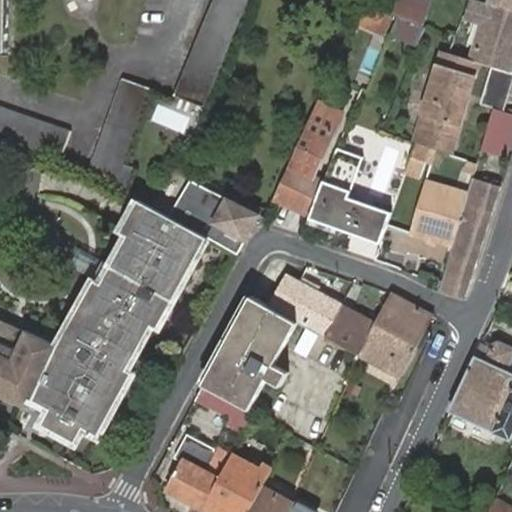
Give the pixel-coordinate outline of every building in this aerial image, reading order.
[(0,0),(0,48),(8,49),(9,0),(0,0)] [(214,0),(175,95),(203,107),(247,0),(214,0)] [(427,0),(399,0),(394,15),(422,24),(422,23),(429,1),(427,0)] [(479,0),(478,6),(469,4),(468,9),(466,17),(485,23),(473,60),(480,62),(493,66),(511,72),(511,71),(511,6),(489,0),(487,0),(487,2),(480,0),(479,0)] [(419,142),(451,53),(444,51),(418,142),(419,142)] [(480,62),(473,60),(451,53),(419,142),(409,170),(423,176),(433,147),(452,152),(480,62)] [(511,71),(511,72),(493,66),(491,73),(511,79),(511,71)] [(505,111),(511,88),(511,79),(491,73),(481,104),(494,108),(505,111)] [(118,181),(152,89),(123,78),(89,171),(118,181)] [(343,112),(318,101),(289,167),(273,201),(303,210),(318,179),(312,176),(343,112)] [(0,105),(0,139),(60,162),(72,131),(0,105)] [(511,139),(511,113),(505,111),(494,108),(484,147),(507,155),(511,139)] [(509,162),(511,157),(507,155),(484,147),(482,153),(509,162)] [(363,159),(337,149),(311,221),(380,246),(390,215),(348,200),(363,159)] [(448,265),(441,291),(465,299),(502,186),(474,177),(470,193),(454,245),(453,250),(448,265)] [(411,232),(454,245),(470,193),(427,181),(411,232)] [(218,215),(228,198),(217,193),(207,209),(218,215)] [(259,218),(261,215),(228,198),(218,215),(207,209),(196,229),(210,237),(239,254),(247,241),(259,218)] [(196,229),(140,199),(122,232),(129,236),(113,265),(103,282),(96,278),(60,345),(35,399),(53,409),(87,427),(101,435),(136,371),(131,368),(155,325),(170,298),(176,301),(210,237),(196,229)] [(267,258),(264,263),(286,275),(289,269),(267,258)] [(113,265),(106,261),(96,278),(103,282),(113,265)] [(247,294),(253,297),(294,319),(302,305),(292,300),(301,282),(286,275),(264,263),(247,294)] [(304,277),(301,282),(316,291),(319,285),(304,277)] [(302,305),(294,319),(300,322),(309,327),(329,338),(338,342),(355,311),(353,310),(328,297),(316,291),(301,282),(292,300),(302,305)] [(377,323),(376,324),(416,347),(429,323),(434,316),(393,293),(377,323)] [(229,339),(205,385),(240,403),(251,410),(268,378),(282,386),(289,372),(276,365),(285,347),(300,322),(294,319),(253,297),(243,313),(229,339)] [(176,301),(170,298),(155,325),(160,328),(176,301)] [(355,311),(338,342),(360,355),(376,324),(377,323),(355,311)] [(0,393),(32,407),(35,399),(60,345),(0,317),(0,393)] [(376,324),(360,355),(401,377),(416,347),(376,324)] [(329,338),(309,327),(297,349),(317,360),(329,338)] [(483,343),(451,411),(495,431),(511,438),(511,372),(509,371),(511,363),(511,346),(501,340),(495,343),(493,347),(483,343)] [(205,385),(198,398),(233,416),(234,414),(240,403),(205,385)] [(240,403),(234,414),(251,423),(257,413),(251,410),(240,403)] [(386,407),(358,467),(336,511),(364,511),(398,441),(409,418),(396,412),(386,407)] [(87,427),(53,409),(45,423),(79,442),(87,427)] [(293,432),(283,427),(273,446),(277,448),(272,457),(277,460),(283,450),(292,434),(293,432)] [(191,491),(209,501),(212,494),(234,454),(234,453),(220,445),(205,471),(184,459),(168,489),(186,498),(191,491)] [(209,501),(205,509),(211,511),(249,511),(263,488),(264,485),(273,468),(265,464),(259,474),(250,469),(253,464),(239,457),(234,454),(212,494),(209,501)] [(256,459),(253,464),(250,469),(259,474),(265,464),(256,459)] [(264,485),(263,488),(275,495),(277,492),(264,485)] [(263,488),(249,511),(292,511),(295,506),(293,505),(288,502),(289,501),(289,500),(288,499),(288,498),(288,497),(287,497),(286,497),(277,492),(275,495),(263,488)] [(186,498),(205,509),(209,501),(191,491),(186,498)] [(511,511),(511,507),(496,499),(490,511),(511,511)]
